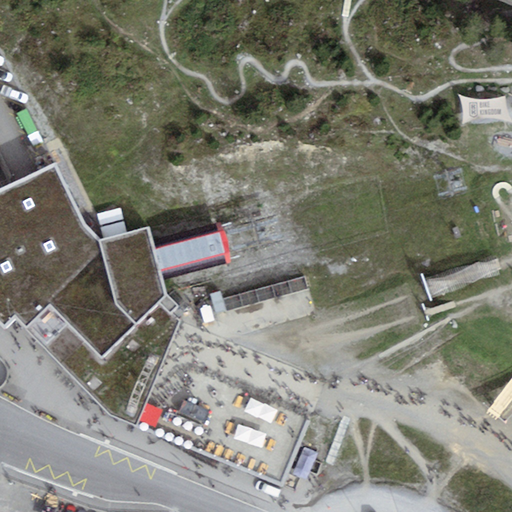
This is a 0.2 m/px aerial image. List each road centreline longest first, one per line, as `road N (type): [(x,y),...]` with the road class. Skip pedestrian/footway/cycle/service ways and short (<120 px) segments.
road 1 (residential): [(226,511),(0,420)]
road 2 (track): [(511,441),(449,410),(345,388)]
